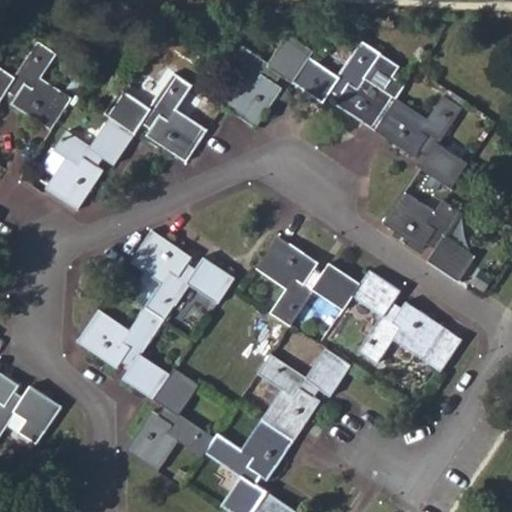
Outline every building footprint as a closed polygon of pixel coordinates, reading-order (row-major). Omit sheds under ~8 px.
[(245,76),(224,106),(255,127),(264,115),(281,88),(277,84),(282,75),(293,83),(310,58),(314,52),(289,35),(269,65),(234,41),(222,59),(245,76)] [(0,101),(7,91),(15,97),(11,103),(51,130),(72,98),(42,77),(57,54),(38,41),(15,77),(0,66),(0,101)] [(375,130),(396,98),(405,85),(392,76),(398,67),(363,43),(340,77),(310,58),(293,83),(323,103),(331,92),(340,97),(336,104),(375,130)] [(82,78),(75,74),(65,88),(73,93),(82,78)] [(110,117),(135,133),(142,123),(151,129),(147,135),(186,162),(208,130),(177,109),(193,86),(174,74),(151,107),(122,89),(105,114),(110,117)] [(428,119),(396,98),(375,130),(415,157),(419,151),(428,157),(421,167),(451,188),(468,163),(440,143),(462,109),(443,97),(428,119)] [(114,164),(135,133),(110,117),(91,146),(68,132),(55,150),(66,158),(56,174),(46,188),(77,209),(103,169),(99,166),(104,157),(114,164)] [(45,167),(56,174),(66,158),(55,150),(45,167)] [(404,192),(384,223),(396,231),(423,249),(427,243),(436,249),(429,260),(460,280),(475,256),(447,237),(462,214),(443,201),(435,213),(404,192)] [(192,256),(154,232),(152,231),(150,234),(132,262),(161,283),(146,306),(166,320),(189,284),(218,303),(235,278),(204,258),(197,268),(188,263),(192,256)] [(353,296),(360,284),(330,264),(323,275),(314,269),(318,262),(279,237),(257,268),(287,289),(272,312),(292,325),(315,291),(344,310),(353,296)] [(370,270),(360,284),(353,296),(382,316),(360,350),(378,363),(394,340),(441,371),(462,340),(406,302),(402,307),(393,301),(399,291),(370,270)] [(154,399),(171,372),(143,353),(166,320),(146,306),(130,329),(100,310),(79,341),(91,349),(117,366),(122,361),(131,367),(124,378),(154,399)] [(282,389),(262,418),(294,440),(320,401),(314,397),(320,389),(330,394),(350,364),(326,349),(306,377),(271,354),(259,373),(282,389)] [(174,368),(171,372),(154,399),(164,405),(159,414),(152,410),(133,440),(127,450),(158,471),(179,441),(203,456),(206,451),(217,436),(179,413),(199,385),(174,368)] [(19,385),(0,372),(0,437),(9,424),(37,443),(61,406),(31,386),(24,398),(14,392),(19,385)] [(294,440),(262,418),(242,449),(218,433),(217,436),(206,451),(242,476),(222,504),(234,511),(253,511),(267,491),(257,485),(263,476),(269,479),(294,440)] [(296,511),(297,511),(267,491),(253,511),(296,511)]
